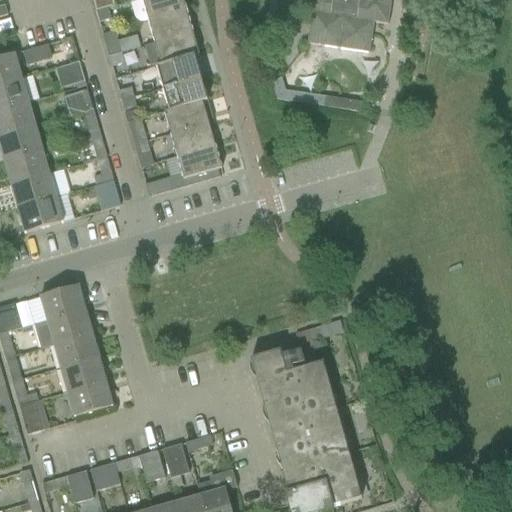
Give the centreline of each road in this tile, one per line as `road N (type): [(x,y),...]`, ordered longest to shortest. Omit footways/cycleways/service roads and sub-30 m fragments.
road 1 (unclassified): [(143,244),(85,32),(55,0)]
road 2 (residential): [(266,496),(238,395),(146,420)]
road 3 (residential): [(146,420),(105,256)]
road 4 (residential): [(143,244),(270,207)]
